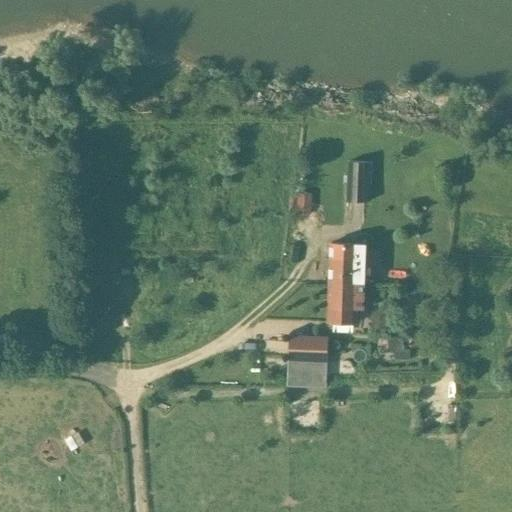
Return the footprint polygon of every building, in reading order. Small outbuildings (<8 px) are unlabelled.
[(369,162),(347,162),(347,201),(368,201),(369,162)] [(309,192),(299,191),(299,213),(309,214),(309,192)] [(330,243),(329,282),(364,284),(365,244),(330,243)] [(329,282),(327,322),(356,323),(356,308),(363,308),(364,284),(329,282)] [(396,352),(395,358),(409,359),(410,349),(403,349),(403,341),(397,336),(389,341),(388,349),(396,352)] [(290,359),(289,383),(324,385),(325,360),(326,338),(291,337),(290,359)] [(423,424),(450,425),(451,404),(423,403),(423,424)] [(317,404),(290,405),(291,426),(318,425),(317,404)]
